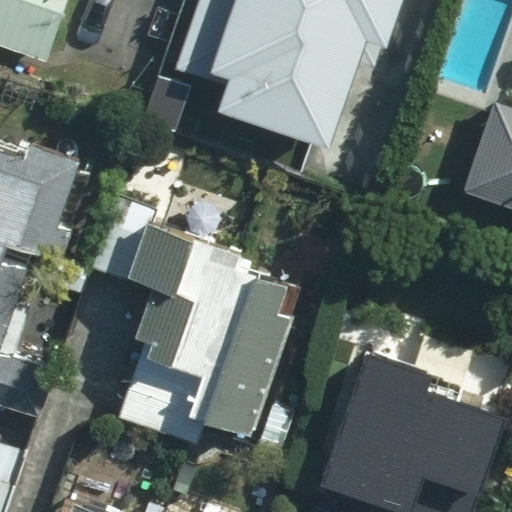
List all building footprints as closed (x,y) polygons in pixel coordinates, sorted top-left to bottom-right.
[(65,0),(0,0),(0,47),(45,62),(65,0)] [(201,0),(186,51),(227,63),(220,86),(338,121),(369,16),(408,27),(416,0),(201,0)] [(511,112),(487,104),(456,196),(511,214),(511,112)] [(62,169),(13,150),(7,167),(0,164),(0,393),(41,408),(56,361),(0,340),(0,317),(23,257),(33,261),(61,185),(57,183),(62,169)] [(294,287),(118,225),(100,278),(143,293),(125,344),(138,349),(113,421),(186,446),(194,424),(241,440),(294,287)] [(494,410),(351,362),(308,492),(369,511),(392,511),(402,483),(463,503),(494,410)] [(0,511),(1,511),(19,458),(0,451),(0,511)]
